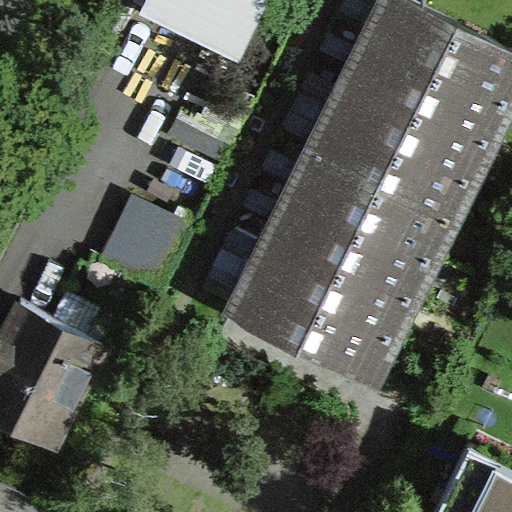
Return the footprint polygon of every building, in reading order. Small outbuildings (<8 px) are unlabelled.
[(158,0),(152,14),(251,61),(280,0),(158,0)] [(511,51),(405,0),(376,0),(223,316),(380,392),(511,121),(511,51)] [(129,204),(102,269),(175,298),(201,234),(129,204)] [(125,345),(29,302),(0,367),(0,409),(81,445),(125,345)] [(511,511),(511,467),(468,446),(435,511),(511,511)]
